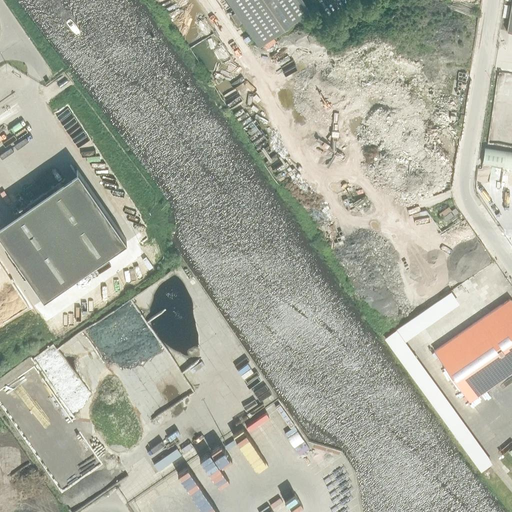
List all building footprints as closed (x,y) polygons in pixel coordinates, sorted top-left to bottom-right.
[(301,0),(227,0),(259,46),(309,11),(301,0)] [(511,167),(511,151),(505,150),(485,147),(482,163),(503,166),(511,167)] [(82,160),(0,209),(0,223),(8,237),(18,239),(34,266),(34,267),(41,268),(38,279),(44,289),(53,290),(55,284),(54,284),(56,276),(59,277),(69,270),(71,274),(126,241),(127,235),(82,160)] [(511,302),(509,299),(435,351),(435,350),(434,351),(470,401),(470,400),(511,370),(511,302)] [(397,329),(404,339),(412,334),(404,323),(397,329)] [(396,330),(384,339),(473,462),(485,453),(396,330)] [(273,441),(285,458),(296,449),(290,441),(301,433),(277,402),(257,417),(246,425),(263,448),(273,441)] [(262,472),(236,433),(224,441),(251,480),(262,472)] [(511,447),(495,461),(511,482),(511,447)] [(154,465),(158,471),(181,454),(177,448),(154,465)] [(199,503),(181,470),(169,477),(187,509),(199,503)]
